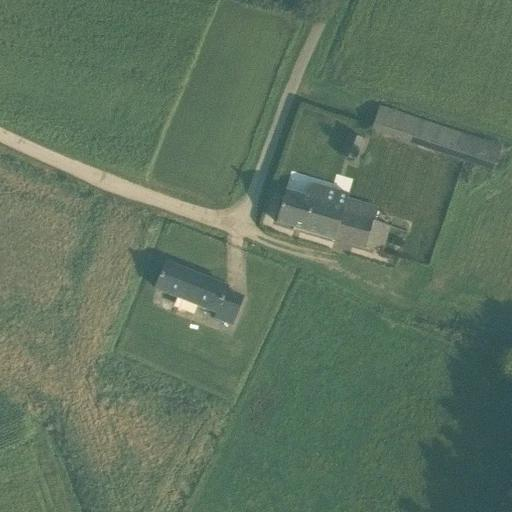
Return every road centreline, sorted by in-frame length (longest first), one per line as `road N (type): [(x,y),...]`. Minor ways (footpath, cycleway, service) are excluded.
road 1 (track): [(0,136),(511,338)]
road 2 (unclassified): [(239,227),(328,0)]
